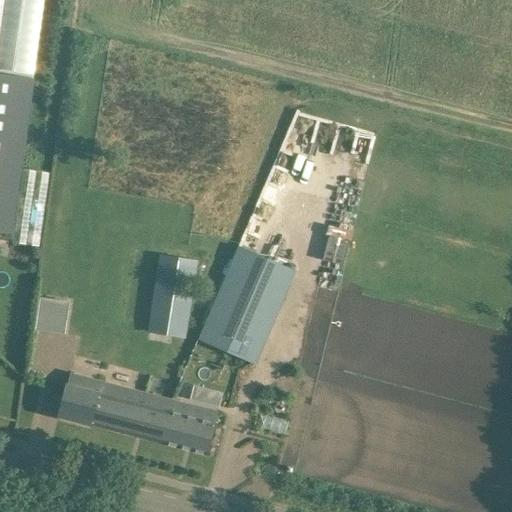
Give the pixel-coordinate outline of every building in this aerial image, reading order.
[(0,0),(0,231),(10,233),(45,0),(0,0)] [(239,243),(200,334),(236,350),(276,258),(239,243)] [(159,256),(147,332),(185,338),(198,262),(159,256)] [(35,327),(65,333),(71,300),(41,294),(35,327)] [(123,372),(122,372),(95,365),(91,379),(70,373),(64,397),(59,416),(91,425),(161,443),(173,399),(120,385),(123,372)] [(188,404),(173,399),(161,443),(207,454),(212,435),(216,421),(186,413),(188,404)]
